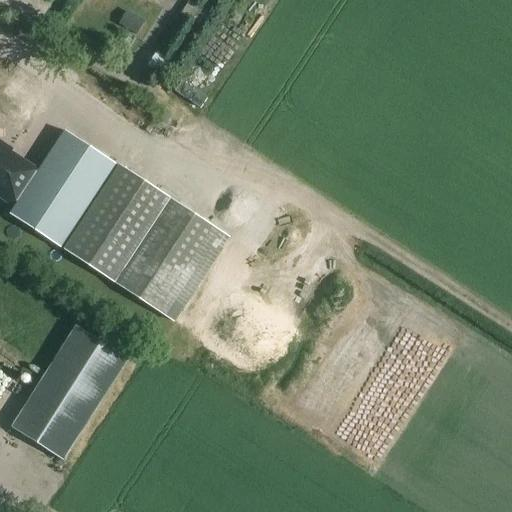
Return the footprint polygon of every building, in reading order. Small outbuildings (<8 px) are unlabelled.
[(127,11),(119,24),(137,36),(145,23),(127,11)] [(120,72),(114,84),(138,95),(144,84),(120,72)] [(10,216),(62,250),(118,165),(67,130),(39,171),(16,207),(15,207),(10,216)] [(0,170),(13,150),(0,141),(0,170)] [(173,324),(230,239),(123,167),(66,253),(173,324)] [(64,464),(129,362),(78,329),(12,431),(64,464)] [(117,395),(102,429),(115,435),(130,401),(117,395)]
